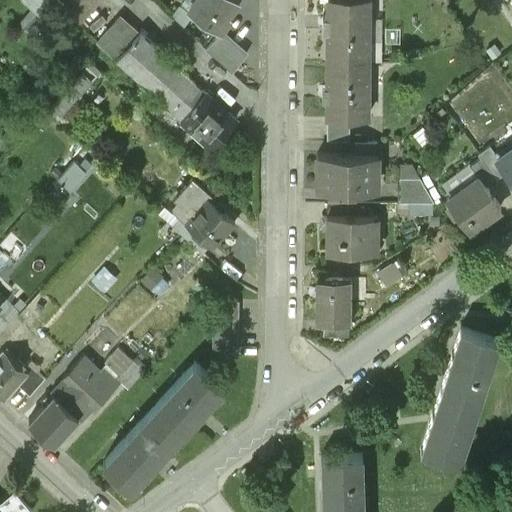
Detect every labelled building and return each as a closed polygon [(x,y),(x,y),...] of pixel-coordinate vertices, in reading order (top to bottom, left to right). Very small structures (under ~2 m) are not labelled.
[(59,0),(80,20),(98,0),(59,0)] [(237,0),(192,0),(187,7),(221,32),(222,31),(222,30),(221,29),(230,18),(231,18),(232,17),(228,14),(237,0)] [(329,0),(329,13),(325,13),(325,26),(329,26),(329,58),(369,58),(368,0),(329,0)] [(247,53),(222,31),(221,32),(205,48),(232,72),(247,53)] [(204,91),(138,32),(114,58),(180,118),(204,91)] [(41,103),(54,115),(97,69),(84,57),(41,103)] [(369,58),(329,58),(329,83),(324,83),(324,96),(328,96),(328,114),(351,114),(368,114),(369,58)] [(181,118),(210,144),(234,118),(204,92),(181,118)] [(351,114),(328,114),(328,140),(351,140),(351,114)] [(379,140),(357,140),(357,151),(379,152),(379,140)] [(499,154),(491,143),(478,151),(480,155),(495,176),(506,169),(497,155),(499,154)] [(511,144),(499,154),(497,155),(506,169),(511,176),(511,144)] [(357,151),(319,151),(319,187),(374,187),(379,182),(379,152),(357,151)] [(495,176),(480,155),(469,163),(477,175),(479,174),(479,173),(486,183),(495,176)] [(55,173),(77,195),(94,179),(72,156),(55,173)] [(446,197),(468,228),(501,205),(486,183),(479,174),(477,175),(446,197)] [(421,176),(400,176),(400,200),(435,200),(421,176)] [(233,224),(191,185),(170,208),(212,247),(233,224)] [(357,212),(357,211),(328,211),(328,213),(331,213),(331,223),(328,223),(328,235),(334,235),(334,247),(357,247),(357,235),(378,235),(378,213),(357,212)] [(208,244),(181,218),(173,227),(181,235),(200,253),(208,244)] [(344,275),(319,275),(319,318),(326,318),(350,318),(352,318),(352,297),(344,297),(344,275)] [(236,299),(215,298),(213,351),(235,352),(236,299)] [(0,313),(0,330),(8,322),(0,313)] [(350,318),(326,318),(326,333),(350,333),(350,318)] [(452,360),(436,410),(435,409),(431,420),(433,420),(425,445),(423,444),(423,446),(462,459),(463,457),(458,455),(462,443),(467,445),(468,443),(465,442),(474,412),(477,413),(478,411),(473,409),(477,397),(482,398),(482,396),(478,395),(481,383),(486,384),(487,383),(484,382),(494,351),(497,352),(497,350),(492,348),(496,336),(501,338),(502,336),(462,323),(461,325),(463,326),(455,349),(454,349),(451,360),(452,360)] [(27,369),(4,348),(0,351),(0,392),(4,396),(17,382),(28,370),(27,369)] [(67,379),(50,396),(46,392),(37,403),(41,407),(28,419),(54,442),(91,401),(96,406),(118,382),(108,373),(109,372),(102,365),(99,368),(83,353),(63,375),(67,379)] [(144,370),(133,359),(117,377),(128,387),(144,370)] [(139,421),(113,450),(114,451),(105,462),(104,461),(103,461),(130,485),(221,383),(193,361),(192,362),(193,363),(184,373),(183,372),(158,400),(159,401),(140,422),(139,421)] [(46,377),(32,364),(27,369),(28,370),(17,382),(30,394),(46,377)] [(366,448),(323,450),(324,452),(326,452),(326,479),(324,479),(325,490),(327,490),(327,511),(363,511),(363,500),(367,500),(367,498),(363,498),(362,465),(366,465),(366,463),(362,463),(362,451),(366,451),(366,448)] [(0,511),(28,511),(32,509),(15,486),(0,497),(0,511)]
